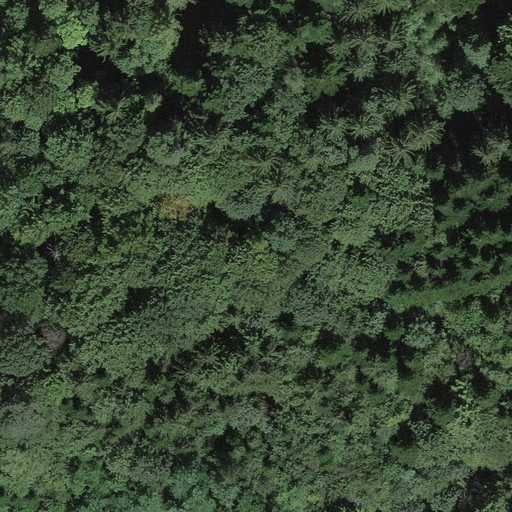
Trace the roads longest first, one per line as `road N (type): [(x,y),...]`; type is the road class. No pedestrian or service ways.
road 1 (track): [(185,0),(178,43),(193,127),(263,221),(342,275),(511,343)]
road 2 (track): [(303,511),(511,460)]
